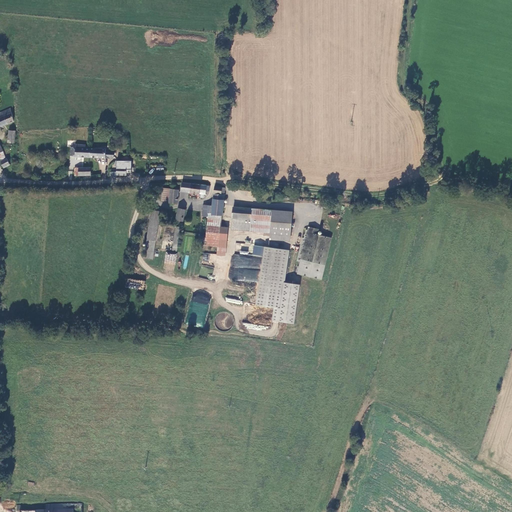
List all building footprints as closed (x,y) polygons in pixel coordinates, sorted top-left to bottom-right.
[(12,109),(0,113),(0,125),(13,121),(12,109)] [(71,148),(71,156),(115,158),(115,151),(106,150),(106,149),(92,149),(92,147),(77,147),(77,148),(71,148)] [(6,158),(0,160),(0,161),(3,167),(9,164),(6,158)] [(118,174),(128,174),(128,172),(132,172),(132,160),(118,160),(118,174)] [(190,191),(192,184),(189,183),(182,183),(180,190),(190,191)] [(209,191),(210,186),(192,184),(190,191),(205,194),(205,191),(209,191)] [(223,215),(224,200),(223,200),(223,193),(224,193),(225,188),(220,187),(215,186),(213,205),(212,214),(222,215),(223,215)] [(169,201),(170,189),(163,189),(162,201),(169,201)] [(169,201),(169,203),(177,203),(178,190),(170,189),(169,201)] [(212,214),(213,205),(203,205),(203,216),(208,216),(208,213),(209,214),(212,214)] [(183,220),(185,209),(179,207),(177,219),(183,220)] [(233,218),(251,219),(252,208),(234,207),(233,218)] [(273,209),(252,208),(251,219),(251,230),(272,231),(273,209)] [(294,211),(273,209),(272,231),(271,238),(292,240),(294,211)] [(147,239),(155,240),(159,215),(151,214),(147,239)] [(219,227),(222,215),(212,214),(209,214),(208,226),(219,227)] [(251,230),(251,219),(233,218),(232,229),(251,230)] [(218,245),(226,246),(228,228),(219,227),(208,226),(207,244),(218,245)] [(297,274),(322,279),(332,237),(319,234),(320,229),(309,226),(309,230),(306,229),(304,238),(303,237),(297,261),(300,261),(297,274)] [(147,239),(145,239),(143,258),(153,259),(155,240),(147,239)] [(225,256),(226,246),(218,245),(217,255),(225,256)] [(254,303),(279,307),(288,251),(263,247),(254,303)] [(175,264),(176,254),(165,253),(164,263),(175,264)] [(143,290),(144,281),(127,279),(126,288),(143,290)] [(192,293),(185,324),(204,328),(210,297),(192,293)]
